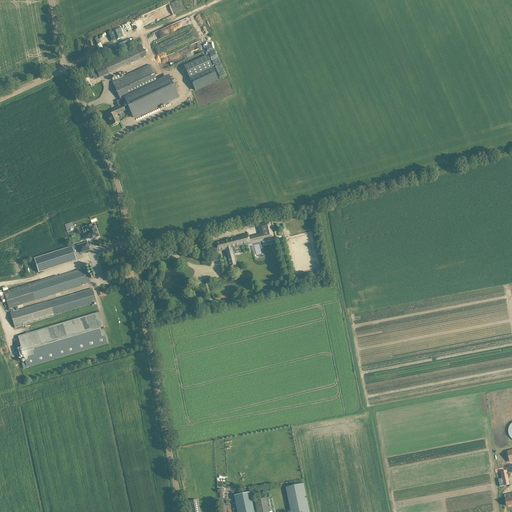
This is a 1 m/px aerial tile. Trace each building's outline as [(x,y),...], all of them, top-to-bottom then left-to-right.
[(136,47),(94,67),(99,78),(113,71),(145,56),(141,48),(137,49),(136,47)] [(207,55),(184,66),(195,90),(218,80),(207,55)] [(113,81),(112,82),(120,99),(121,102),(122,103),(123,105),(125,109),(129,108),(133,117),(179,96),(171,78),(159,84),(150,65),(113,82),(113,81)] [(113,113),(107,116),(112,125),(120,122),(116,114),(125,110),(125,109),(123,105),(119,107),(112,110),(113,113)] [(246,235),(215,243),(217,252),(225,250),(229,267),(237,265),(233,248),(250,244),(262,240),(273,238),(269,222),(258,225),(261,234),(248,237),(248,234),(246,235)] [(70,227),(72,226),(71,223),(64,224),(66,232),(70,231),(70,227)] [(82,228),(86,239),(90,238),(90,239),(99,236),(96,228),(96,227),(96,225),(95,225),(95,224),(90,226),(89,225),(87,226),(87,227),(82,228)] [(87,243),(78,246),(81,253),(90,250),(87,243)] [(34,259),(38,272),(77,260),(72,246),(34,259)] [(56,275),(2,292),(3,296),(3,295),(5,295),(8,305),(9,308),(15,306),(17,312),(19,311),(17,306),(35,300),(85,284),(90,283),(86,269),(81,270),(78,271),(78,270),(58,276),(58,275),(57,276),(56,275)] [(88,290),(50,302),(19,311),(17,312),(10,314),(14,328),(54,316),(54,315),(91,304),(96,303),(92,289),(88,290)] [(18,336),(21,346),(16,348),(19,360),(24,359),(27,368),(108,343),(99,312),(18,336)] [(501,472),(504,486),(510,484),(507,471),(501,472)] [(286,487),(290,511),(309,511),(303,483),(286,487)] [(234,495),(237,511),(253,511),(250,492),(234,495)] [(268,511),(266,498),(254,500),(256,511),(268,511)] [(199,511),(198,499),(197,499),(189,501),(191,511),(199,511)]
